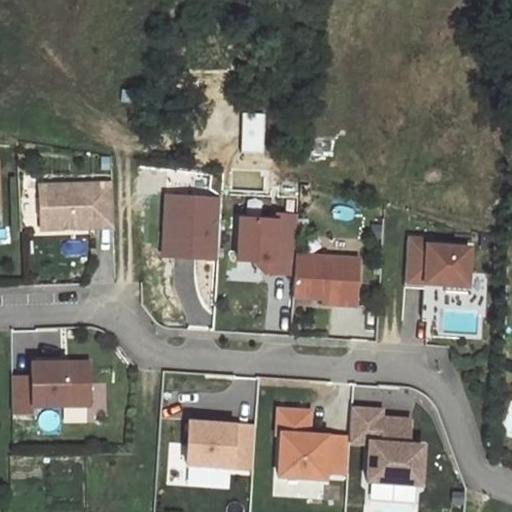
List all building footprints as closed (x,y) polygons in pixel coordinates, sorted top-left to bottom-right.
[(224,170),(224,181),(234,181),(234,171),(224,170)] [(112,183),(38,186),(39,198),(40,217),(40,230),(63,229),(63,225),(72,225),(72,229),(114,227),(112,183)] [(217,260),(221,198),(166,195),(162,256),(217,260)] [(40,217),(39,198),(23,198),(24,218),(40,217)] [(295,255),(297,215),(276,214),(276,220),(239,218),(237,261),(255,262),(254,264),(262,265),(262,273),(294,275),(295,255)] [(407,238),(405,282),(424,283),(445,285),(445,292),(466,293),(470,249),(428,246),(429,239),(407,238)] [(359,259),(295,255),(294,275),(292,297),(321,299),(320,303),(356,306),(359,259)] [(31,377),(11,378),(11,413),(32,412),(32,406),(89,405),(88,363),(31,364),(31,377)] [(420,485),(423,447),(408,446),(410,421),(395,420),(395,424),(380,423),(381,411),(351,409),(349,438),(349,442),(369,444),(366,481),(420,485)] [(349,442),(349,438),(308,435),(309,412),(278,410),(276,434),(280,435),(278,476),(324,479),(324,472),(347,474),(349,442)] [(252,469),(254,427),(188,423),(186,465),(252,469)]
